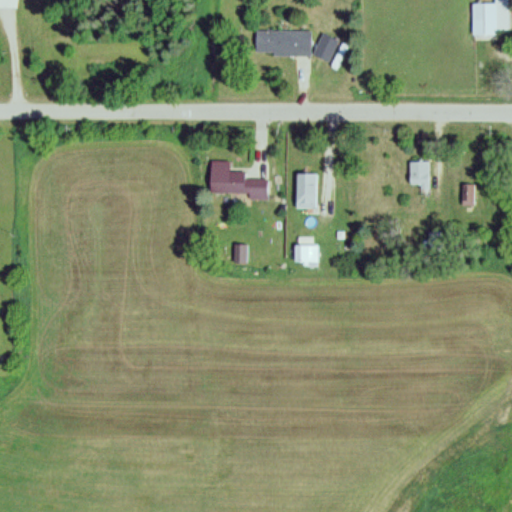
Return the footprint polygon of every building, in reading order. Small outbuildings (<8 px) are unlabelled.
[(507,0),(493,0),(493,3),(471,3),(471,36),(508,36),(507,0)] [(309,57),(309,31),(254,31),(254,56),(309,57)] [(265,196),(265,179),(245,179),(245,172),(227,172),(227,162),(208,162),(208,195),(265,196)] [(430,189),(430,162),(407,162),(407,189),(430,189)] [(317,175),(293,175),(293,210),(317,210),(317,175)] [(462,186),(462,207),(474,207),(474,186),(462,186)]
